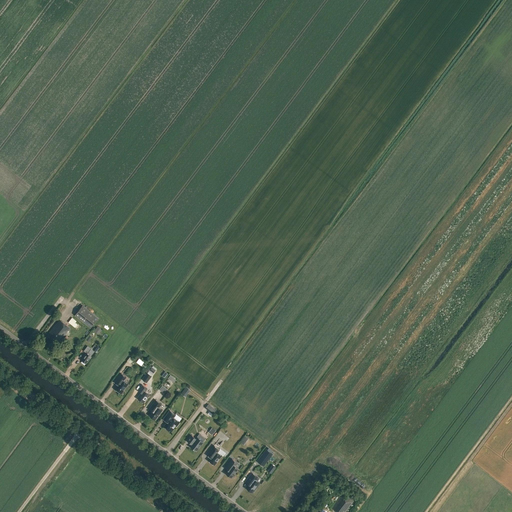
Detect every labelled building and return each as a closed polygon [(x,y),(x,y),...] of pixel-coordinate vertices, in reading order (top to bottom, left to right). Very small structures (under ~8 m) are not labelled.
[(74,315),(90,328),(99,317),(82,304),(74,315)] [(69,321),(76,326),(80,322),(73,317),(69,321)] [(47,335),(56,342),(60,338),(61,339),(70,328),(59,319),(47,335)] [(84,351),(86,353),(81,359),(86,363),(91,356),(94,351),(87,346),(84,351)] [(141,379),(146,383),(151,376),(150,375),(153,372),(149,369),(141,379)] [(121,373),(115,382),(118,384),(115,388),(119,392),(121,394),(123,391),(128,384),(124,380),(126,377),(121,373)] [(145,391),(147,388),(142,384),(138,390),(141,392),(137,398),(143,402),(149,395),(145,391)] [(186,387),(181,394),(184,396),(189,389),(186,387)] [(155,400),(149,408),(152,411),(149,415),(155,419),(162,410),(159,407),(161,404),(155,400)] [(166,424),(163,428),(171,434),(175,428),(176,428),(179,424),(173,419),(175,416),(169,411),(162,421),(166,424)] [(191,435),(187,441),(191,444),(190,446),(196,451),(203,442),(197,437),(195,438),(191,435)] [(208,460),(214,465),(222,455),(217,452),(219,449),(214,445),(210,451),(213,453),(208,460)] [(266,449),(257,461),(263,466),(272,454),(266,449)] [(232,459),(225,468),(228,470),(225,473),(231,477),(238,468),(235,466),(237,463),(232,459)] [(245,487),(252,492),(253,491),(253,492),(255,489),(259,483),(256,480),(258,477),(252,473),(245,482),(248,484),(245,487)] [(332,507),(337,511),(346,511),(355,501),(347,495),(345,497),(342,494),(332,507)]
